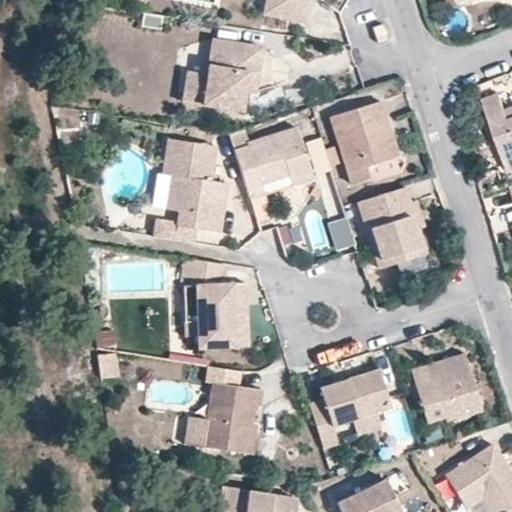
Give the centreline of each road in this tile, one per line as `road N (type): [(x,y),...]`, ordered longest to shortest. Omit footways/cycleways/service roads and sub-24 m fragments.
road 1 (residential): [(426,81),(491,294)]
road 2 (residential): [(354,327),(382,327),(491,294)]
